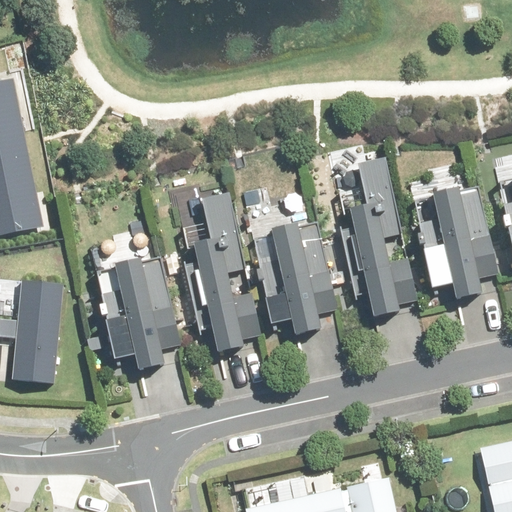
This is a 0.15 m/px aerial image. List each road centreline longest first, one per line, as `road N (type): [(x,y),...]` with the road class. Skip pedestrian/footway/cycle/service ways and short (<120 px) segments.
road 1 (residential): [(511,356),(177,435),(155,455)]
road 2 (residential): [(155,455),(0,454)]
